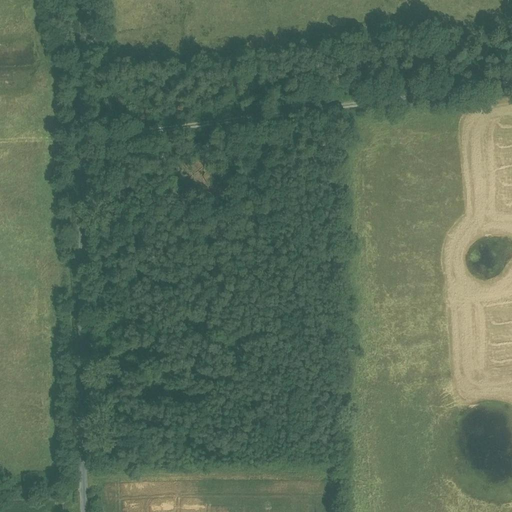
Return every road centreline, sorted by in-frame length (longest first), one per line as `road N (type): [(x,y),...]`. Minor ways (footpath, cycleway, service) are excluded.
road 1 (track): [(511,83),(82,140)]
road 2 (track): [(59,511),(82,140)]
road 3 (track): [(82,140),(78,0)]
